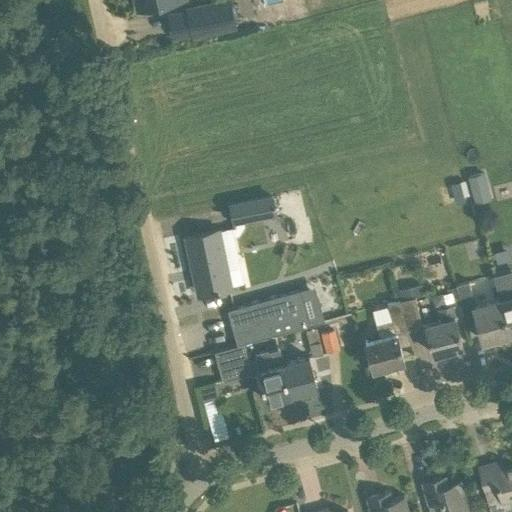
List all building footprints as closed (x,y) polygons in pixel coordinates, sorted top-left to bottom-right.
[(179,1),(179,0),(134,0),(136,11),(179,1)] [(234,28),(229,1),(187,10),(193,37),(234,28)] [(489,188),(472,192),(475,204),(492,200),(489,188)] [(272,197),(230,205),(234,224),(275,215),(272,197)] [(192,271),(196,270),(201,295),(232,288),(220,230),(185,237),(192,271)] [(511,270),(493,276),(499,300),(508,334),(511,333),(511,270)] [(483,341),(508,334),(499,300),(476,306),(469,282),(457,285),(467,323),(477,320),(483,341)] [(413,287),(398,290),(401,300),(415,297),(413,287)] [(300,290),(228,310),(237,345),(309,324),(300,290)] [(400,301),(406,325),(407,331),(423,327),(415,297),(401,300),(400,301)] [(406,325),(400,301),(400,300),(387,304),(392,320),(376,324),(380,337),(365,341),(373,370),(404,362),(396,332),(395,333),(394,329),(406,325)] [(426,326),(433,354),(463,347),(455,318),(454,318),(451,306),(440,309),(443,321),(426,326)] [(326,353),(339,350),(334,330),(321,333),(326,353)] [(319,341),(309,344),(312,357),(323,354),(319,341)] [(223,381),(252,373),(244,343),(215,351),(223,381)] [(279,349),(279,348),(255,355),(259,370),(258,371),(266,399),(291,392),(283,364),(279,349)] [(308,357),(283,364),(291,392),(316,386),(308,357)] [(200,389),(203,401),(219,397),(216,384),(200,389)] [(490,511),(511,511),(511,466),(503,468),(501,460),(478,467),(490,511)] [(422,482),(429,511),(464,511),(468,511),(459,480),(447,484),(445,476),(422,482)] [(390,491),(366,498),(370,511),(408,511),(404,496),(392,499),(390,491)]
